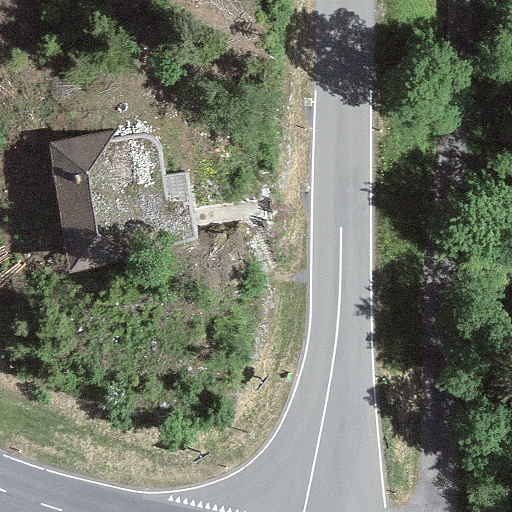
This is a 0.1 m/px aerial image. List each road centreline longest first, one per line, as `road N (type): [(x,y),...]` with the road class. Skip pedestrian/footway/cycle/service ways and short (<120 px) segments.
road 1 (secondary): [(304,511),(339,306),(344,0)]
road 2 (track): [(437,511),(463,0)]
